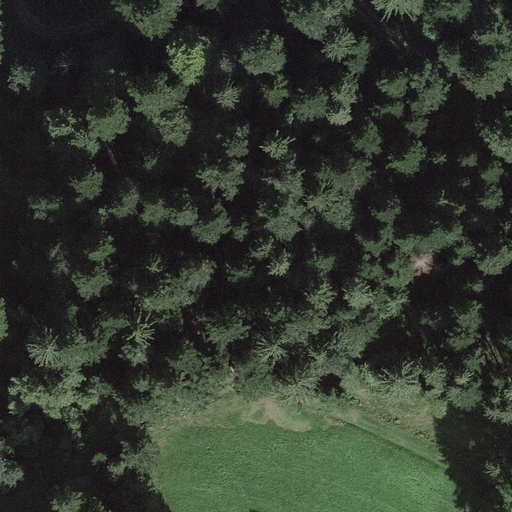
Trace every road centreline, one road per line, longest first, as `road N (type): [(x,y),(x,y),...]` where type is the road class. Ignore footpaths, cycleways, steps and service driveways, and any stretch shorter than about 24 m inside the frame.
road 1 (track): [(162,409),(218,387),(259,383),(298,394),(511,498)]
road 2 (track): [(357,0),(424,61),(511,94)]
road 3 (track): [(18,0),(34,27),(52,32),(102,17),(119,0)]
